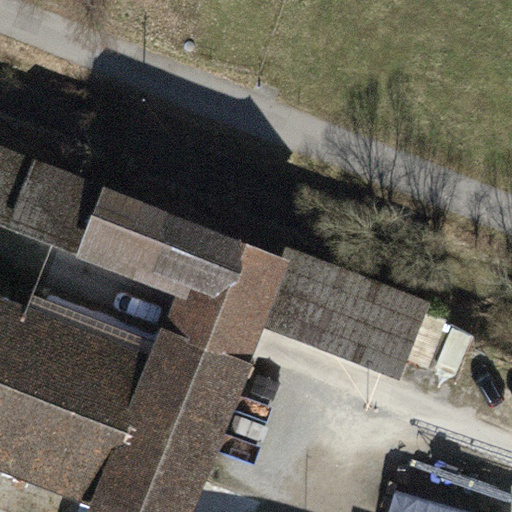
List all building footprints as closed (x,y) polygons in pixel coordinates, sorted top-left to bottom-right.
[(0,153),(0,225),(84,258),(93,236),(109,197),(0,153)] [(208,235),(109,197),(93,236),(192,275),(208,235)] [(173,333),(158,372),(230,399),(245,361),(241,360),(245,351),(278,264),(214,239),(180,326),(177,334),(173,333)] [(427,308),(288,255),(266,307),(406,362),(427,308)] [(158,372),(0,310),(0,457),(109,500),(104,511),(185,511),(230,399),(158,372)] [(397,511),(480,511),(404,490),(397,511)]
